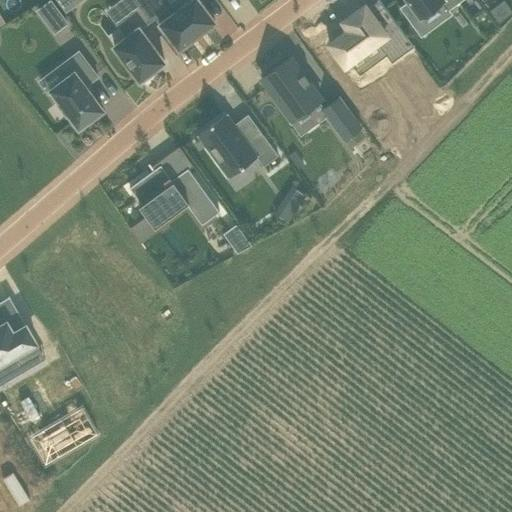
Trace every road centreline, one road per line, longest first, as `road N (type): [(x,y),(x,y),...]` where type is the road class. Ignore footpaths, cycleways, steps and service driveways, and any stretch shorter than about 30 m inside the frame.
road 1 (track): [(511,50),(60,511)]
road 2 (residential): [(306,0),(139,126),(0,245)]
